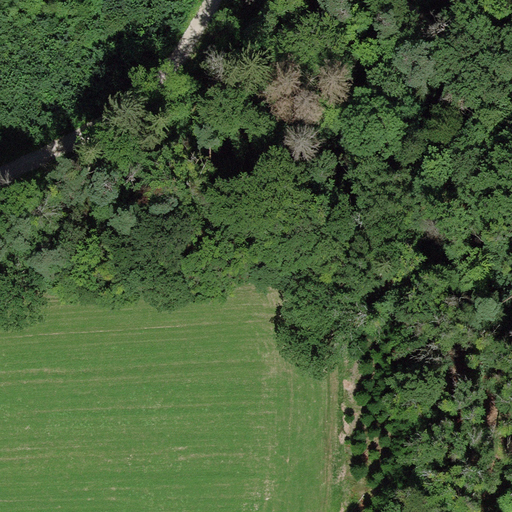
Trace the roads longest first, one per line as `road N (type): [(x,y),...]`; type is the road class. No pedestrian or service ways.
road 1 (track): [(227,0),(157,90),(0,178)]
road 2 (track): [(403,0),(511,111)]
road 3 (track): [(329,511),(330,373)]
